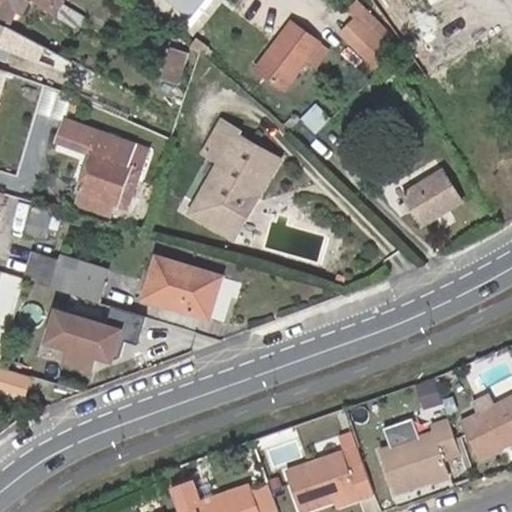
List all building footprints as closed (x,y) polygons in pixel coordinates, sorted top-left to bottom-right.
[(52,14),(30,0),(23,0),(22,2),(21,4),(20,6),(47,23),(52,14)] [(37,0),(64,17),(68,9),(53,0),(37,0)] [(368,3),(343,28),(380,65),(405,41),(368,3)] [(68,9),(64,17),(84,30),(89,23),(68,9)] [(291,23),(257,68),(283,88),(306,58),(317,43),(291,23)] [(329,50),(317,43),(306,58),(316,66),(329,50)] [(186,85),(196,52),(188,50),(187,52),(170,47),(161,78),(186,85)] [(123,173),(131,177),(140,147),(54,121),(49,142),(84,153),(73,191),(76,192),(72,204),(103,215),(107,203),(121,208),(125,198),(116,195),(123,173)] [(254,200),(277,164),(239,140),(241,135),(221,122),(202,152),(220,162),(191,210),(230,234),(251,199),(254,200)] [(282,166),(277,164),(254,200),(251,199),(230,234),(238,239),(282,166)] [(442,169),(403,190),(419,221),(458,199),(442,169)] [(125,198),(131,177),(123,173),(116,195),(125,198)] [(32,206),(23,230),(44,236),(51,213),(32,206)] [(30,255),(22,279),(50,287),(56,267),(57,263),(30,255)] [(223,276),(157,257),(146,298),(211,318),(223,276)] [(107,272),(58,258),(57,263),(56,267),(105,280),(107,272)] [(50,287),(99,302),(105,280),(56,267),(50,287)] [(106,321),(57,308),(48,339),(53,346),(68,351),(65,362),(93,370),(97,356),(112,361),(121,355),(125,341),(138,345),(146,317),(110,307),(106,321)] [(0,384),(24,392),(29,376),(0,366),(0,384)] [(511,397),(462,422),(480,457),(511,441),(511,397)] [(445,458),(461,452),(449,418),(443,400),(433,404),(439,422),(433,424),(435,430),(382,449),(395,490),(433,477),(449,472),(445,458)] [(359,500),(375,494),(363,463),(358,446),(343,451),(288,472),(301,511),(334,500),(357,493),(359,500)] [(450,476),(449,472),(433,477),(434,480),(450,476)] [(191,484),(172,490),(179,511),(280,511),(271,483),(252,490),(250,485),(197,502),(191,484)] [(357,493),(334,500),(336,508),(359,500),(357,493)]
